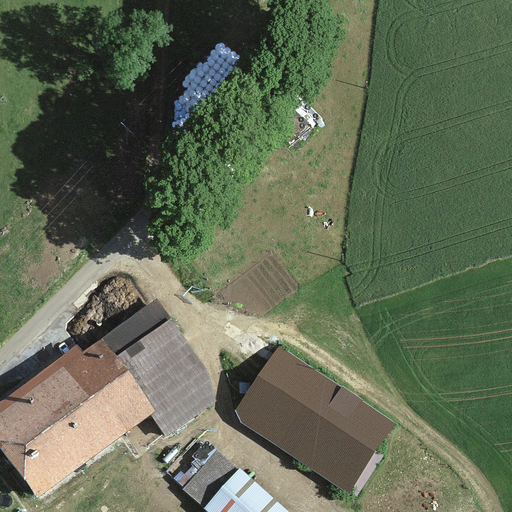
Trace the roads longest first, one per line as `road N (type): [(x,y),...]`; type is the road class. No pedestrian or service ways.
road 1 (unclassified): [(311,0),(265,69),(123,231),(0,350)]
road 2 (track): [(158,191),(167,0)]
